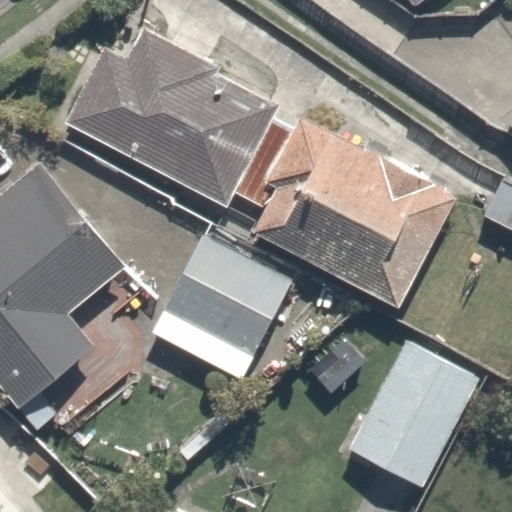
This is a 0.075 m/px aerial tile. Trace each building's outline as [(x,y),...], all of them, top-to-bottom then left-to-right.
[(281,85),(120,2),(62,115),(223,198),(281,85)] [(511,75),(489,95),(511,122),(511,75)] [(458,188),(308,104),(243,219),(394,304),(458,188)] [(66,290),(120,252),(49,153),(0,187),(0,382),(14,403),(102,340),(66,290)] [(511,165),(508,162),(477,209),(511,232),(511,165)] [(298,279),(204,220),(152,302),(246,361),(298,279)] [(478,366),(401,324),(340,438),(417,479),(478,366)] [(0,511),(27,511),(0,477),(0,511)] [(222,511),(182,491),(171,511),(222,511)]
